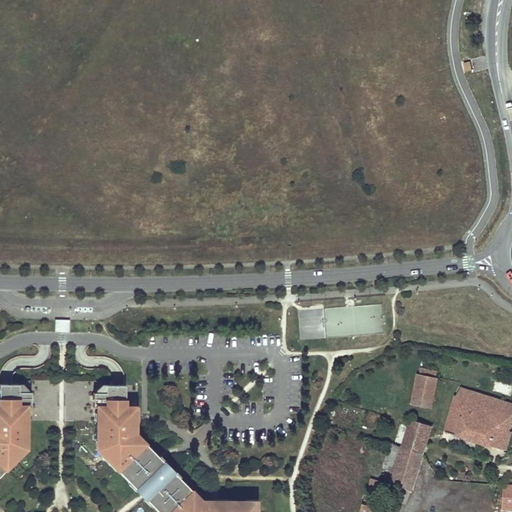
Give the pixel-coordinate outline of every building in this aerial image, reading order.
[(466,72),(472,70),(470,62),(464,63),(466,72)] [(298,309),(299,338),(383,334),(381,305),(298,309)] [(418,373),(412,404),(430,408),(436,377),(418,373)] [(0,474),(4,470),(2,468),(16,454),(19,456),(25,450),(25,421),(23,421),(23,414),(25,414),(25,408),(29,408),(29,393),(17,393),(17,386),(4,386),(0,385),(0,474)] [(117,468),(115,471),(128,485),(131,482),(136,488),(138,487),(147,496),(145,497),(151,503),(149,505),(155,511),(252,511),(252,506),(244,506),(244,502),(221,502),(220,502),(219,502),(219,503),(219,504),(218,504),(218,505),(218,508),(208,508),(208,501),(199,501),(190,492),(191,492),(181,482),(180,482),(177,478),(174,481),(168,476),(171,473),(161,463),(159,466),(153,460),(156,457),(152,454),(153,453),(143,443),(142,444),(133,435),(133,425),(127,425),(127,415),(130,415),(131,415),(131,414),(132,414),(132,413),(133,413),(133,412),(133,411),(133,410),(133,409),(132,408),(131,408),(130,407),(123,407),(123,386),(118,386),(103,386),(103,393),(91,393),(91,408),(95,408),(95,414),(97,414),(97,421),(95,421),(95,450),(101,456),(103,454),(117,468)] [(456,396),(446,431),(505,450),(511,431),(508,430),(511,418),(511,403),(461,388),(456,396)] [(402,448),(392,444),(385,468),(395,471),(391,485),(410,491),(422,454),(430,425),(411,419),(402,448)] [(4,470),(19,456),(16,454),(2,468),(4,470)] [(103,454),(101,456),(115,471),(117,468),(103,454)] [(156,457),(153,460),(159,466),(161,463),(156,457)] [(171,473),(168,476),(174,481),(177,478),(171,473)] [(388,482),(372,477),(364,503),(364,504),(381,509),(388,482)] [(131,482),(128,485),(139,495),(149,505),(151,503),(145,497),(147,496),(138,487),(136,488),(131,482)] [(511,485),(504,485),(502,507),(511,507),(511,485)]
